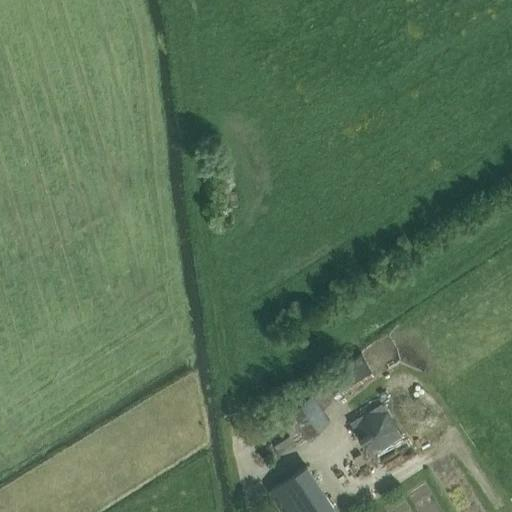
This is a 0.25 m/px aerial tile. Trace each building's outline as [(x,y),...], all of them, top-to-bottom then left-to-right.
[(376,377),(361,353),(334,370),(322,378),(337,401),(376,377)] [(380,400),(389,396),(415,452),(430,445),(397,374),(373,385),(380,400)] [(423,394),(436,417),(449,410),(437,387),(423,394)] [(308,437),(330,422),(313,393),(278,416),(290,436),(274,446),(280,455),(308,437)] [(365,449),(387,447),(399,429),(387,410),(366,412),(354,431),(365,449)] [(307,466),(270,490),(283,511),(335,511),(336,511),(307,466)]
